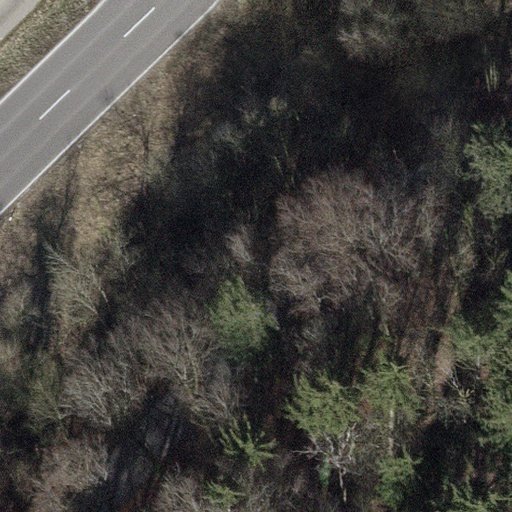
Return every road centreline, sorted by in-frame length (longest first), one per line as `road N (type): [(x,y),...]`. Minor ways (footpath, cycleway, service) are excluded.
road 1 (tertiary): [(79,511),(319,252),(416,183),(511,150)]
road 2 (track): [(202,511),(373,407),(446,375),(511,360)]
road 3 (primary): [(156,0),(0,149)]
